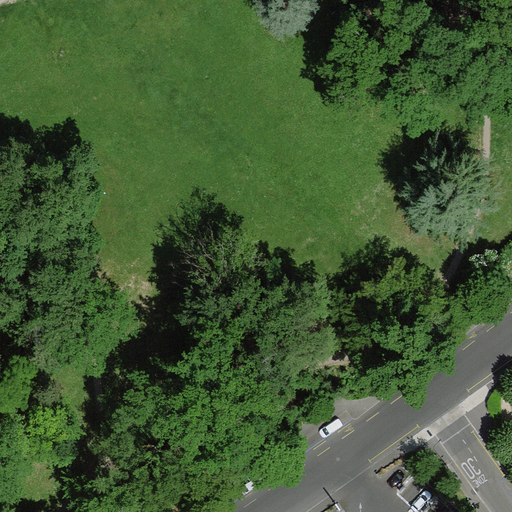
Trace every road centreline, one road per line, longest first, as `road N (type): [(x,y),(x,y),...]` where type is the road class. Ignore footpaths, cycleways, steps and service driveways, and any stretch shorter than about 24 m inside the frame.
road 1 (tertiary): [(435,390),(263,511)]
road 2 (residential): [(509,511),(435,390)]
